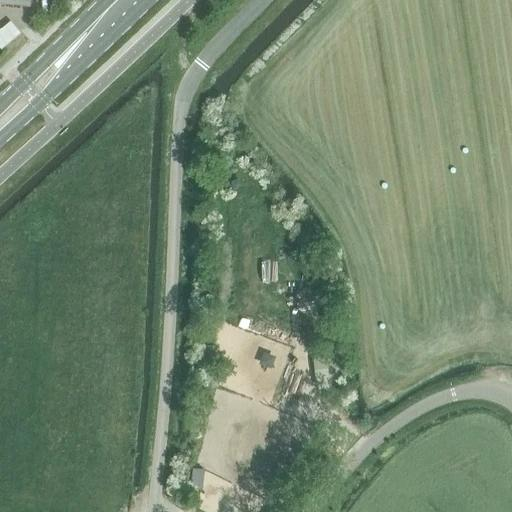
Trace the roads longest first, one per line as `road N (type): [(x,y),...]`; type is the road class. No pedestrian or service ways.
road 1 (unclassified): [(154,511),(184,91),(261,0)]
road 2 (unclassified): [(511,398),(479,388),(428,403),(386,431),(318,511)]
road 3 (secondary): [(0,122),(126,0)]
